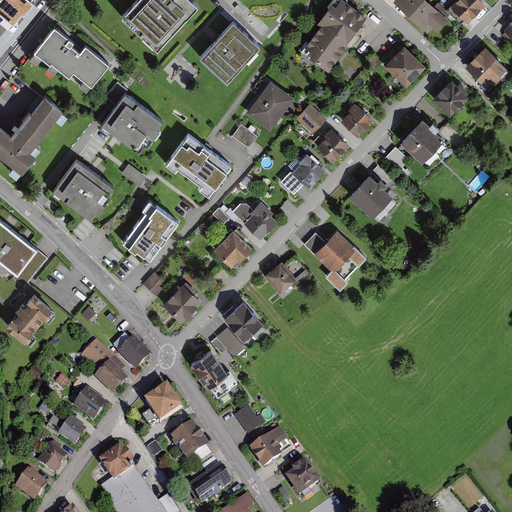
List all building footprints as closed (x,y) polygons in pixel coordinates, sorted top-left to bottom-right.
[(35,2),(32,0),(0,0),(0,11),(13,22),(22,12),(25,14),(35,2)] [(201,5),(195,0),(141,0),(124,21),(162,52),(201,5)] [(371,16),(347,0),(336,0),(305,46),(336,67),(371,16)] [(456,23),(431,0),(406,0),(400,6),(429,32),(435,26),(445,35),(456,23)] [(494,8),(485,0),(470,0),(473,2),(461,13),(474,27),(494,8)] [(107,59),(54,19),(34,46),(69,71),(72,66),(91,80),(107,59)] [(262,50),(232,24),(200,60),(231,87),(262,50)] [(433,68),(413,48),(395,67),(416,86),(433,68)] [(511,76),(511,66),(496,49),(476,68),(497,91),(511,76)] [(293,96),(271,80),(249,109),(271,126),(293,96)] [(472,98),(452,80),(434,97),(453,115),(472,98)] [(161,115),(125,89),(103,119),(139,145),(161,115)] [(12,133),(0,123),(0,149),(21,166),(33,150),(27,145),(60,104),(45,91),(12,133)] [(373,117),(358,103),(344,118),(356,128),(360,125),(363,127),(373,117)] [(325,118),(311,104),(299,117),(313,130),(325,118)] [(476,121),(480,125),(486,120),(482,115),(476,121)] [(458,149),(433,123),(413,142),(438,168),(458,149)] [(257,136),(241,125),(233,136),(249,148),(257,136)] [(349,143),(334,129),(320,144),(335,158),(349,143)] [(231,162),(188,130),(166,160),(176,167),(178,164),(202,182),(200,185),(209,192),(231,162)] [(386,156),(394,167),(406,158),(398,148),(386,156)] [(326,169),(308,152),(282,179),(294,190),(304,180),(310,185),(326,169)] [(112,182),(76,156),(54,185),(90,212),(112,182)] [(123,173),(140,186),(147,176),(129,164),(123,173)] [(483,184),(490,176),(484,171),(477,179),(483,184)] [(407,201),(377,173),(357,195),(387,223),(407,201)] [(179,218),(147,196),(141,205),(144,207),(122,239),(151,258),(179,218)] [(272,211),(262,202),(255,208),(248,201),(241,201),(233,209),(262,234),(276,219),(270,213),(272,211)] [(214,214),(223,224),(231,218),(221,207),(214,214)] [(0,256),(17,270),(36,247),(0,217),(0,256)] [(251,245),(234,228),(216,246),(232,261),(239,254),(241,255),(251,245)] [(331,246),(318,234),(309,245),(339,271),(332,278),(345,290),(364,269),(358,263),(365,255),(341,234),(331,246)] [(285,259),(266,274),(283,296),(302,280),(285,259)] [(156,295),(164,287),(152,275),(144,283),(156,295)] [(210,302),(186,281),(164,302),(190,323),(210,302)] [(50,306),(33,291),(7,323),(28,340),(34,333),(30,330),(44,313),(49,318),(54,311),(49,308),(50,306)] [(273,327),(244,299),(225,315),(249,346),(273,327)] [(244,346),(230,330),(221,338),(235,354),(244,346)] [(150,354),(134,338),(120,352),(136,367),(150,354)] [(214,350),(190,361),(217,397),(242,382),(214,350)] [(126,379),(110,363),(97,376),(113,391),(126,379)] [(104,404),(87,390),(76,405),(93,418),(104,404)] [(196,415),(179,390),(158,404),(175,429),(196,415)] [(268,427),(252,407),(237,419),(253,440),(268,427)] [(144,416),(150,428),(157,425),(152,413),(144,416)] [(84,430),(71,420),(60,433),(74,444),(84,430)] [(217,449),(200,425),(178,440),(195,464),(217,449)] [(285,431),(259,451),(276,474),(294,460),(286,449),(294,444),(285,431)] [(149,448),(154,457),(161,452),(155,443),(149,448)] [(52,445),(40,461),(54,472),(66,456),(52,445)] [(145,468),(131,449),(107,466),(119,483),(107,491),(122,511),(169,511),(140,471),(145,468)] [(329,482),(311,461),(291,479),(309,499),(329,482)] [(240,486),(228,468),(198,488),(210,506),(240,486)] [(45,484),(28,471),(17,486),(34,499),(45,484)] [(259,511),(250,499),(231,511),(259,511)]
